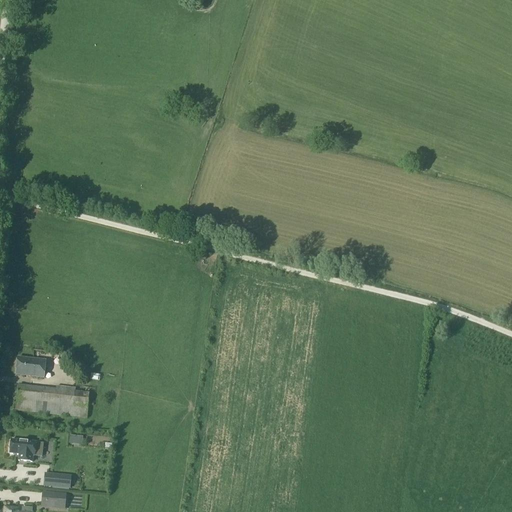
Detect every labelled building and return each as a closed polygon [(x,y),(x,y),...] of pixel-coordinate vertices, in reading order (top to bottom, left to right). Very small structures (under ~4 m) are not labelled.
[(46,357),(18,354),(16,371),(44,374),(46,357)] [(96,384),(97,374),(88,373),(86,383),(96,384)] [(57,382),(57,385),(19,382),(17,407),(88,413),(90,388),(76,387),(76,384),(57,382)] [(42,458),(43,445),(35,444),(35,443),(11,441),(9,455),(18,456),(18,459),(18,461),(18,462),(19,462),(23,462),(32,463),(32,457),(42,458)] [(49,497),(27,495),(25,508),(47,511),(49,497)]
